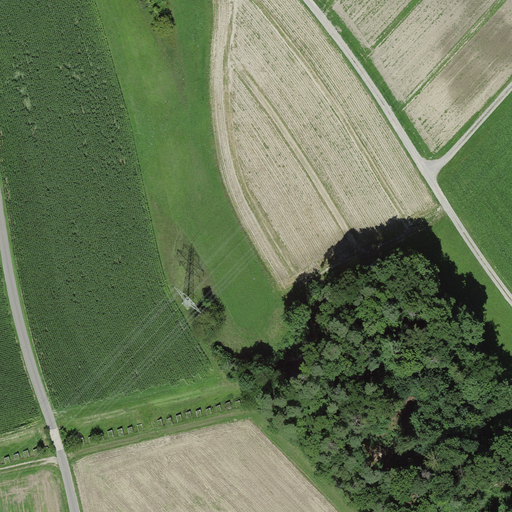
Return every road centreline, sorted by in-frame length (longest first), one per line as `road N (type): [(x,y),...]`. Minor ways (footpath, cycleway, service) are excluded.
road 1 (track): [(511,299),(307,0)]
road 2 (unclassified): [(0,204),(19,320),(74,511)]
